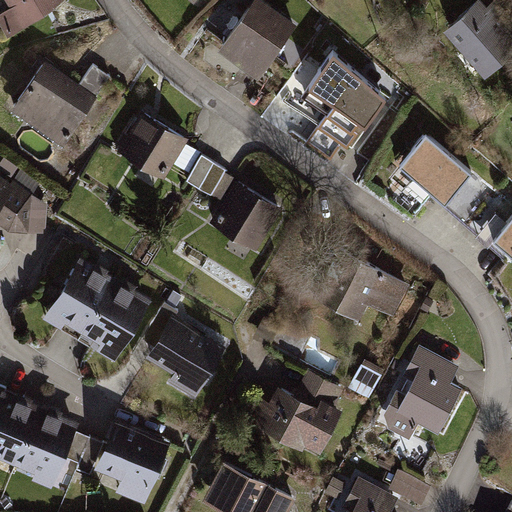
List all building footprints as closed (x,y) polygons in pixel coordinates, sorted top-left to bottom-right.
[(61,0),(6,0),(12,7),(0,14),(0,21),(8,34),(61,0)] [(295,24),(261,0),(256,0),(222,48),(259,74),(295,24)] [(511,46),(511,28),(482,0),(464,0),(434,32),(482,77),(511,46)] [(385,96),(334,50),(310,85),(314,87),(306,99),(327,114),(318,127),(342,144),(359,120),(365,125),(385,96)] [(80,86),(45,61),(13,107),(63,142),(109,77),(94,66),(80,86)] [(184,139),(144,115),(123,150),(163,174),(184,139)] [(402,163),(448,200),(472,172),(426,134),(402,163)] [(30,197),(0,176),(0,219),(11,227),(27,228),(30,197)] [(280,208),(236,182),(213,220),(257,246),(280,208)] [(511,220),(495,240),(511,253),(511,220)] [(393,316),(409,286),(334,247),(310,293),(359,318),(367,303),(393,316)] [(111,276),(78,257),(42,321),(75,340),(111,276)] [(152,300),(111,276),(75,340),(116,363),(152,300)] [(223,342),(169,311),(140,361),(167,376),(160,387),(188,403),(223,342)] [(462,366),(424,345),(409,374),(419,378),(409,397),(399,392),(388,412),(391,426),(410,437),(419,419),(438,429),(461,387),(452,383),(462,366)] [(354,390),(289,358),(255,426),(320,458),(354,390)] [(0,465),(9,470),(37,404),(0,388),(0,465)] [(37,404),(9,470),(53,488),(81,422),(37,404)] [(146,503),(174,442),(119,417),(91,478),(146,503)] [(392,483),(426,496),(433,477),(399,464),(392,483)] [(286,511),(293,500),(230,467),(213,500),(236,511),(286,511)] [(390,511),(398,497),(363,479),(345,511),(390,511)]
